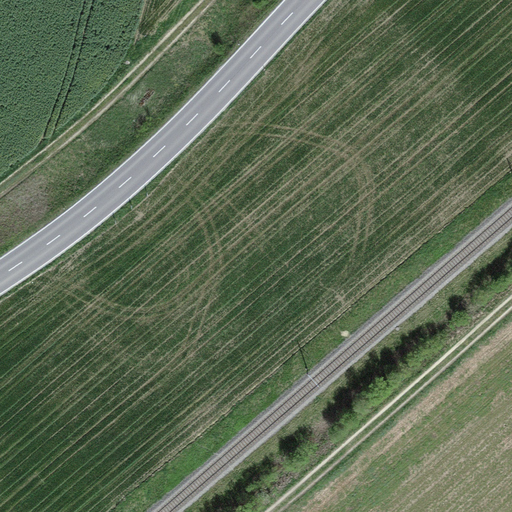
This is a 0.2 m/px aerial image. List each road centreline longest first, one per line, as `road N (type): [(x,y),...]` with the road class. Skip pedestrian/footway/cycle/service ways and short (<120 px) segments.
road 1 (primary): [(298,0),(146,159),(0,271)]
road 2 (track): [(511,290),(259,511)]
